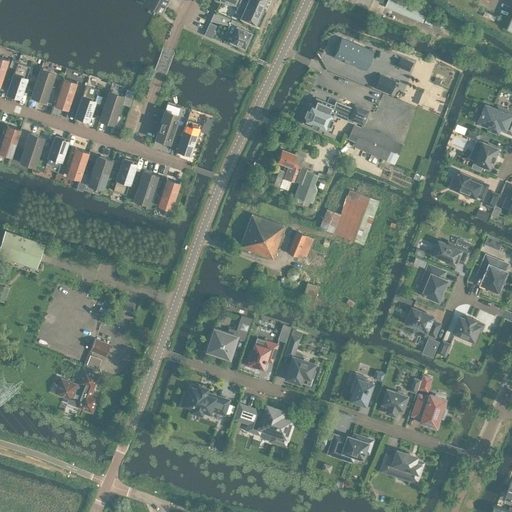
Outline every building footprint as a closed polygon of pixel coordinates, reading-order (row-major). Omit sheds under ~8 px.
[(160,9),(164,0),(153,0),(151,4),(160,9)] [(219,0),(219,1),(238,6),(236,11),(242,15),(241,17),(255,23),(261,9),(239,0),(219,0)] [(239,0),(261,9),(264,0),(239,0)] [(423,22),(429,7),(411,0),(387,0),(385,6),(423,22)] [(496,15),(485,10),(483,15),(494,20),(496,15)] [(210,20),(229,25),(226,32),(232,36),(231,40),(244,46),(251,32),(239,27),(241,23),(214,11),(210,20)] [(432,25),(436,17),(428,14),(425,22),(432,25)] [(209,22),(204,34),(212,38),(215,30),(214,30),(216,25),(209,22)] [(342,38),(335,56),(361,67),(368,49),(342,38)] [(466,45),(463,52),(469,54),(470,51),(472,52),(474,48),(466,45)] [(0,85),(4,74),(6,70),(5,69),(9,59),(0,56),(0,85)] [(402,58),(399,65),(409,69),(412,62),(402,58)] [(22,89),(30,66),(18,62),(7,95),(13,97),(16,87),(22,89)] [(42,68),(41,67),(31,96),(45,101),(54,74),(41,69),(42,68)] [(65,75),(64,74),(53,107),(54,107),(55,104),(68,108),(72,97),(73,97),(74,92),(77,82),(64,78),(65,75)] [(380,75),(375,86),(390,92),(395,81),(380,75)] [(84,110),(91,112),(98,89),(86,85),(75,117),(81,119),(84,110)] [(122,96),(110,92),(110,90),(109,90),(100,119),(113,124),(122,96)] [(134,92),(126,90),(124,96),(132,99),(134,92)] [(310,103),(307,109),(306,110),(307,110),(305,114),(305,113),(304,115),(305,115),(302,121),(311,125),(311,126),(312,126),(312,125),(316,127),(316,128),(317,128),(317,127),(326,131),(329,125),(330,125),(330,124),(329,124),(331,120),(332,120),(332,119),(331,119),(333,115),(335,116),(338,109),(333,107),(334,105),(316,98),(313,104),(310,103)] [(369,110),(354,104),(348,118),(363,124),(369,110)] [(511,133),(511,131),(511,112),(498,107),(497,109),(486,104),(486,106),(484,110),(481,116),(482,116),(479,121),(490,126),(489,127),(496,130),(498,124),(505,127),(504,130),(511,133)] [(103,108),(97,106),(94,113),(100,115),(103,108)] [(178,115),(165,111),(166,109),(165,109),(155,138),(169,142),(178,115)] [(186,144),(192,146),(200,123),(187,119),(176,151),(183,153),(186,144)] [(204,121),(200,131),(207,134),(211,123),(204,121)] [(11,158),(22,126),(21,126),(20,129),(7,124),(3,136),(2,136),(1,140),(1,141),(0,144),(0,151),(11,155),(10,158),(11,158)] [(354,124),(348,138),(355,141),(354,145),(395,163),(403,143),(394,139),(394,140),(362,126),(361,127),(354,124)] [(460,135),(463,127),(456,124),(453,132),(460,135)] [(468,128),(465,134),(478,140),(481,133),(468,128)] [(34,166),(43,137),(30,132),(21,159),(33,163),(33,165),(34,166)] [(68,138),(62,136),(59,146),(52,144),(45,167),(57,171),(68,138)] [(476,139),(468,158),(490,166),(492,160),(494,161),(497,155),(495,154),(497,148),(476,139)] [(89,151),(90,149),(89,149),(88,152),(75,147),(71,159),(70,158),(69,163),(66,174),(79,178),(78,181),(79,181),(87,157),(89,151)] [(278,161),(286,164),(283,171),(278,169),(273,184),(284,188),(287,179),(294,181),(298,170),(303,157),(282,149),(278,161)] [(89,151),(87,157),(94,160),(96,154),(89,151)] [(98,155),(89,182),(102,186),(101,188),(102,188),(112,159),(98,155)] [(130,159),(127,168),(121,166),(113,189),(125,194),(130,181),(132,175),(136,161),(130,159)] [(473,162),(471,167),(481,170),(483,166),(473,162)] [(311,171),(312,170),(301,166),(296,181),(300,183),(296,194),(301,196),(302,194),(312,198),(316,189),(314,182),(317,173),(311,171)] [(147,204),(157,175),(144,170),(135,197),(147,201),(146,203),(147,204)] [(459,174),(456,179),(454,179),(450,188),(460,192),(461,190),(476,196),(481,183),(469,178),(470,176),(462,172),(461,175),(459,174)] [(132,175),(130,181),(136,184),(138,178),(132,175)] [(170,212),(181,179),(180,179),(179,182),(166,178),(162,189),(161,189),(160,194),(157,204),(170,209),(169,211),(170,212)] [(79,181),(77,189),(83,191),(85,183),(79,181)] [(379,199),(350,189),(335,233),(363,243),(379,199)] [(499,194),(492,191),(487,203),(494,206),(499,194)] [(511,192),(510,191),(503,205),(511,209),(510,210),(511,211),(511,192)] [(327,209),(320,227),(333,232),(340,214),(327,209)] [(479,209),(476,216),(486,221),(489,213),(479,209)] [(280,234),(283,225),(252,214),(240,246),(273,258),(282,234),(280,234)] [(43,244),(5,231),(0,245),(0,254),(35,267),(43,244)] [(306,257),(313,238),(297,231),(288,252),(297,256),(300,257),(301,254),(306,257)] [(488,235),(484,243),(490,245),(493,238),(488,235)] [(447,260),(456,264),(457,260),(465,263),(471,250),(454,243),(454,244),(448,241),(447,243),(439,240),(437,245),(435,245),(432,251),(434,252),(433,253),(448,259),(447,260)] [(497,267),(500,261),(486,255),(480,269),(487,272),(482,283),(490,287),(489,288),(496,291),(496,290),(499,290),(501,284),(503,285),(506,278),(504,277),(507,271),(497,267)] [(418,257),(416,262),(424,266),(426,261),(418,257)] [(429,264),(423,279),(424,279),(419,291),(424,292),(424,293),(431,297),(430,298),(437,301),(437,299),(439,300),(448,280),(440,277),(443,270),(429,264)] [(311,310),(319,287),(307,283),(302,296),(255,281),(251,291),(297,308),(299,307),(311,310)] [(0,284),(0,300),(4,302),(9,287),(0,284)] [(407,297),(405,303),(411,305),(413,300),(407,297)] [(96,305),(88,302),(85,311),(93,314),(96,305)] [(410,314),(408,313),(405,319),(407,320),(407,321),(427,329),(428,329),(429,330),(428,333),(435,336),(441,323),(433,320),(431,319),(433,315),(426,313),(426,312),(420,309),(420,310),(413,307),(410,314)] [(213,327),(206,350),(229,358),(236,337),(245,340),(253,318),(241,314),(236,329),(229,327),(227,332),(213,327)] [(475,340),(478,331),(481,332),(485,324),(476,320),(476,319),(468,316),(467,319),(461,316),(454,331),(475,340)] [(280,332),(278,339),(285,341),(288,334),(280,332)] [(291,334),(284,354),(293,357),(290,364),(289,363),(287,370),(288,370),(286,377),(299,382),(299,381),(306,383),(308,376),(312,378),(315,370),(311,369),(313,363),(300,359),(302,352),(296,350),(301,337),(291,334)] [(249,354),(245,364),(254,366),(254,364),(263,367),(264,361),(265,361),(266,358),(265,358),(267,354),(273,356),(277,344),(257,337),(251,355),(249,354)] [(105,356),(110,344),(95,338),(90,349),(105,356)] [(446,355),(451,344),(443,341),(439,352),(446,355)] [(62,378),(56,392),(68,397),(67,401),(91,411),(97,397),(90,394),(98,374),(84,368),(79,382),(75,384),(62,378)] [(382,380),(384,373),(377,370),(374,377),(382,380)] [(366,404),(373,383),(366,380),(367,377),(356,373),(352,386),(356,388),(352,399),(366,404)] [(421,387),(427,390),(431,378),(424,376),(421,387)] [(420,379),(414,377),(410,390),(416,392),(420,379)] [(191,386),(188,395),(185,394),(181,405),(191,409),(191,410),(192,410),(193,406),(210,412),(210,409),(225,414),(229,402),(214,397),(215,394),(206,391),(206,389),(198,386),(197,388),(191,386)] [(388,389),(386,396),(382,408),(389,410),(388,411),(395,414),(398,407),(403,408),(407,396),(388,389)] [(430,398),(420,395),(414,412),(424,415),(422,421),(425,422),(425,424),(432,426),(433,424),(437,426),(440,417),(443,418),(446,409),(443,408),(446,399),(431,394),(430,398)] [(263,414),(239,405),(234,418),(241,421),(241,420),(251,423),(249,428),(258,431),(259,428),(274,433),(272,439),(284,444),(293,418),(282,414),(283,411),(277,409),(278,406),(273,405),(272,407),(266,405),(263,414)] [(319,432),(316,441),(325,444),(328,435),(319,432)] [(362,457),(364,450),(368,451),(371,440),(360,436),(359,440),(347,436),(346,442),(333,438),(328,452),(347,459),(349,453),(362,457)] [(222,449),(225,441),(217,438),(215,446),(222,449)] [(396,450),(394,458),(386,455),(381,470),(416,481),(422,462),(414,460),(415,458),(411,456),(411,455),(411,454),(410,454),(410,453),(409,453),(408,452),(407,452),(407,453),(406,453),(396,450)]
